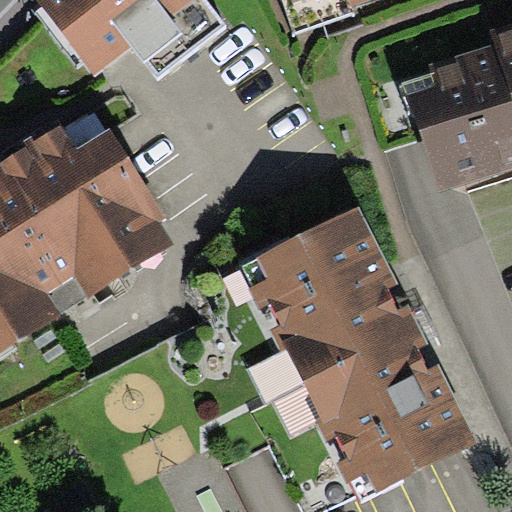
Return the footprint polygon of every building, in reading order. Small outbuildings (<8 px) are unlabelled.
[(35,0),(95,75),(130,47),(156,80),(225,25),(205,0),(35,0)] [(353,7),(373,0),(280,0),(294,37),(356,14),(353,7)] [(511,25),(488,34),(491,44),(424,65),(427,74),(402,83),(439,197),(511,173),(511,25)] [(61,118),(0,155),(0,350),(63,311),(52,294),(78,278),(90,297),(177,242),(164,221),(171,217),(112,122),(77,144),(61,118)] [(362,209),(241,268),(357,500),(477,441),(362,209)] [(241,511),(209,447),(161,471),(180,511),(241,511)]
